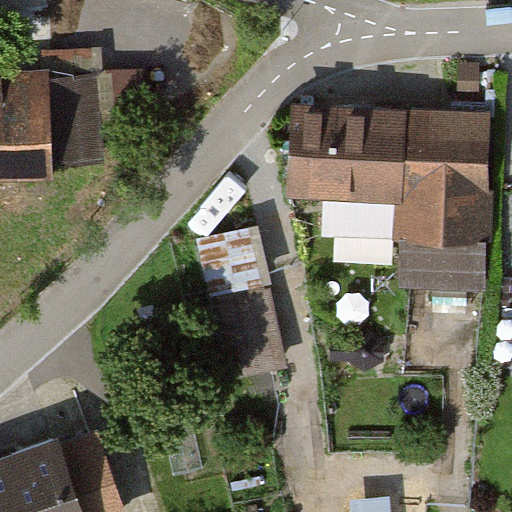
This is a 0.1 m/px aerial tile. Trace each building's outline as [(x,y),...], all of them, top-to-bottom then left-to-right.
[(0,77),(0,164),(99,158),(94,87),(62,90),(61,73),(0,77)] [(492,117),(296,109),(293,184),(405,188),(401,276),(485,279),(492,117)] [(254,226),(204,238),(216,286),(266,275),(254,226)] [(268,286),(234,294),(251,367),(285,359),(268,286)] [(60,452),(55,439),(0,458),(0,511),(122,511),(96,439),(60,452)]
